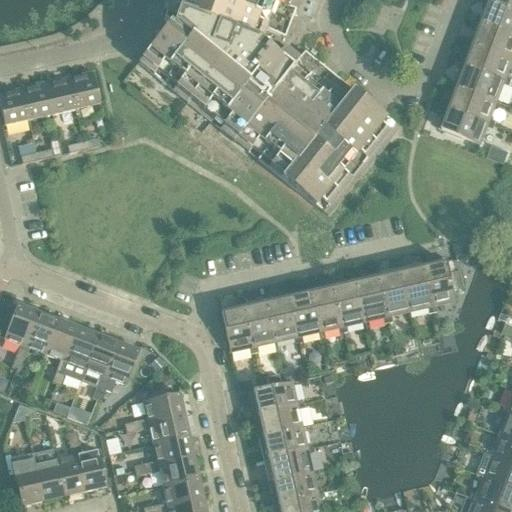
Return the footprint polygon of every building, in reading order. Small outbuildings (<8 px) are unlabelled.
[(292,16),(298,0),(165,0),(162,10),(167,12),(165,17),(175,21),(172,29),(168,27),(138,65),(210,124),(220,112),(229,119),(220,131),(248,154),(257,142),(267,149),(257,161),(327,218),(398,130),(381,116),(299,50),(289,62),(281,55),(276,62),(258,48),(264,32),(284,39),(292,16)] [(511,12),(511,0),(493,0),(492,3),(487,1),(487,3),(511,12)] [(511,12),(487,3),(483,11),(488,13),(484,24),(479,23),(478,24),(511,37),(511,12)] [(511,37),(478,24),(475,32),(480,34),(476,46),(471,44),(470,46),(511,61),(511,37)] [(506,79),(511,63),(511,61),(470,46),(467,54),(472,55),(468,67),(463,65),(462,67),(510,85),(511,81),(506,79)] [(497,104),(503,87),(509,89),(510,85),(462,67),(459,75),(464,77),(460,88),(455,86),(454,88),(497,104)] [(99,106),(92,75),(67,80),(75,112),(99,106)] [(75,112),(67,80),(44,85),(51,117),(75,112)] [(51,117),(44,85),(21,91),(28,123),(51,117)] [(490,121),(497,104),(454,88),(451,96),(456,98),(451,110),(447,108),(446,109),(494,128),(496,124),(490,121)] [(28,123),(21,91),(0,95),(0,113),(3,128),(28,123)] [(493,131),(494,128),(446,109),(443,117),(448,119),(443,131),(439,129),(438,131),(480,147),(487,129),(493,131)] [(99,149),(97,141),(82,144),(84,153),(99,149)] [(84,153),(82,144),(66,148),(68,157),(84,153)] [(53,160),(51,152),(35,155),(37,163),(53,160)] [(37,163),(35,155),(20,159),(21,167),(37,163)] [(463,290),(459,273),(447,276),(443,260),(434,262),(435,267),(423,270),(421,265),(420,265),(432,315),(436,314),(434,308),(453,304),(451,293),(463,290)] [(432,315),(420,265),(411,267),(413,272),(400,275),(399,270),(398,270),(408,314),(426,310),(428,316),(432,315)] [(408,314),(398,270),(389,272),(390,277),(378,280),(377,275),(376,275),(387,325),(391,324),(390,318),(408,314)] [(387,325),(376,275),(367,277),(368,282),(356,285),(355,280),(354,280),(364,324),(382,320),(383,326),(387,325)] [(364,324),(354,280),(345,282),(346,287),(334,290),(333,285),(331,285),(343,335),(347,334),(345,329),(364,324)] [(343,335),(331,285),(322,287),(323,292),(311,295),(310,290),(309,290),(319,335),(337,331),(339,336),(343,335)] [(319,335),(309,290),(300,292),(301,297),(289,300),(288,295),(286,295),(298,346),(302,345),(300,339),(319,335)] [(298,346),(286,295),(277,297),(279,302),(266,305),(265,300),(264,300),(274,345),(292,341),(294,347),(298,346)] [(274,345),(264,300),(255,302),(256,307),(244,310),(243,305),(242,306),(253,356),(257,355),(256,349),(274,345)] [(253,356),(242,306),(233,307),(234,313),(222,315),(221,310),(219,311),(229,355),(248,351),(249,357),(253,356)] [(24,349),(37,315),(16,307),(3,341),(19,347),(24,349)] [(44,357),(57,322),(37,315),(24,349),(19,347),(15,359),(24,362),(28,351),(44,357)] [(64,365),(77,330),(57,322),(44,357),(59,363),(64,365)] [(84,372),(97,338),(77,330),(64,365),(59,363),(55,374),(64,377),(69,366),(84,372)] [(104,380),(117,345),(97,338),(84,372),(100,378),(104,380)] [(125,388),(136,361),(138,353),(117,345),(104,380),(100,378),(95,389),(105,393),(109,382),(125,388)] [(20,373),(24,362),(15,359),(10,370),(20,373)] [(60,389),(64,377),(55,374),(51,385),(60,389)] [(295,404),(291,385),(247,395),(249,404),(254,403),(257,415),(252,417),(252,418),(302,406),(301,402),(295,404)] [(100,404),(105,393),(95,389),(91,400),(100,404)] [(183,418),(178,396),(142,404),(146,421),(147,426),(183,418)] [(511,400),(508,412),(502,409),(500,414),(511,417),(511,400)] [(301,430),(297,412),(303,410),(302,406),(252,418),(254,427),(259,425),(262,438),(257,439),(257,440),(301,430)] [(36,421),(35,414),(18,407),(11,425),(36,421)] [(511,417),(500,414),(499,417),(505,419),(498,437),(511,442),(511,417)] [(188,439),(183,418),(147,426),(146,421),(135,424),(137,434),(149,431),(152,447),(188,439)] [(137,434),(135,424),(123,427),(125,436),(137,434)] [(305,448),(301,430),(257,440),(259,449),(264,448),(267,460),(262,461),(262,462),(312,451),(311,447),(305,448)] [(78,446),(75,434),(66,436),(68,448),(78,446)] [(511,442),(498,437),(491,454),(486,452),(484,456),(511,466),(511,442)] [(193,460),(188,439),(152,447),(156,464),(157,468),(193,460)] [(84,495),(76,458),(81,457),(78,446),(68,448),(71,459),(55,463),(63,499),(84,495)] [(311,474),(307,456),(313,455),(312,451),(262,462),(264,471),(269,470),(272,482),(267,483),(267,484),(311,474)] [(63,499),(55,463),(52,452),(31,456),(42,504),(63,499)] [(106,490),(98,453),(81,457),(76,458),(84,495),(106,490)] [(42,504),(31,456),(9,461),(20,509),(42,504)] [(511,466),(484,456),(483,460),(488,462),(482,480),(511,491),(511,466)] [(198,481),(193,460),(157,468),(156,464),(144,466),(146,476),(158,473),(162,489),(198,481)] [(146,476),(144,466),(133,469),(135,479),(146,476)] [(316,492),(311,474),(267,484),(269,493),(274,492),(277,504),(272,506),(272,507),(322,495),(321,491),(316,492)] [(511,511),(511,491),(482,480),(475,497),(469,495),(468,499),(503,511),(511,511)] [(203,502),(198,481),(162,489),(165,506),(167,511),(203,502)] [(319,511),(317,501),(323,499),(322,495),(272,507),(273,511),(319,511)] [(503,511),(468,499),(466,503),(472,505),(469,511),(503,511)] [(204,511),(203,502),(167,511),(165,506),(154,508),(154,511),(204,511)]
